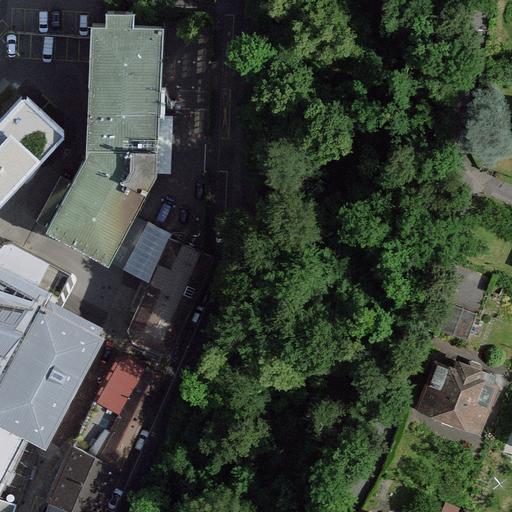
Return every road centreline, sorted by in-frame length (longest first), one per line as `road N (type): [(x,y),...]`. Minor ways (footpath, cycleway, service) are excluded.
road 1 (residential): [(130,511),(230,272),(247,0)]
road 2 (residential): [(454,170),(449,254),(369,461),(340,511)]
road 3 (unknown): [(240,187),(191,163),(181,147),(193,77),(244,81)]
road 4 (residential): [(479,0),(454,170)]
